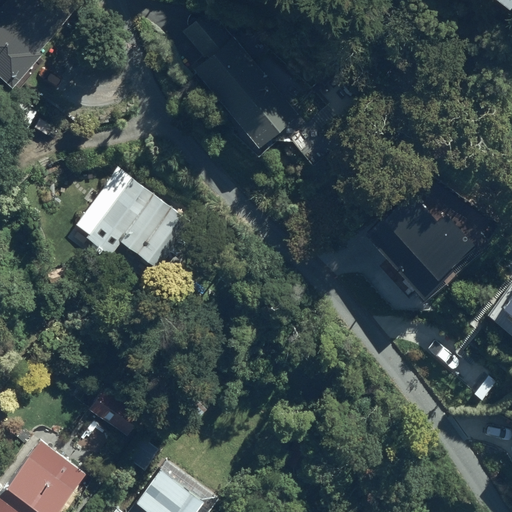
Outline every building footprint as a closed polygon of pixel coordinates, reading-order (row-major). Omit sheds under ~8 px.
[(0,0),(0,66),(10,75),(11,73),(18,79),(44,49),(37,43),(73,0),(0,0)] [(210,0),(206,0),(181,21),(204,49),(194,58),(260,137),(298,105),(210,0)] [(19,135),(37,106),(16,93),(0,118),(0,160),(7,164),(17,147),(13,145),(16,140),(21,143),(24,138),(19,135)] [(198,225),(118,162),(75,217),(88,227),(86,230),(111,249),(122,235),(164,268),(198,225)] [(188,423),(207,403),(184,382),(165,402),(188,423)] [(141,408),(111,387),(96,409),(126,430),(141,408)] [(145,462),(158,439),(138,428),(125,451),(145,462)] [(50,511),(84,467),(39,433),(0,485),(0,511),(1,511),(50,511)] [(181,511),(201,482),(160,456),(126,509),(116,502),(109,511),(181,511)]
